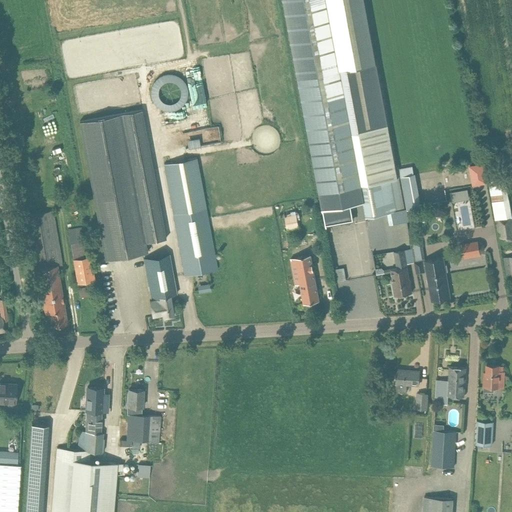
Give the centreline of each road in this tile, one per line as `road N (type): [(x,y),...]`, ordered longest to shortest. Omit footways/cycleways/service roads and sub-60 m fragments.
road 1 (unclassified): [(28,346),(511,315)]
road 2 (unclassified): [(28,346),(0,185)]
